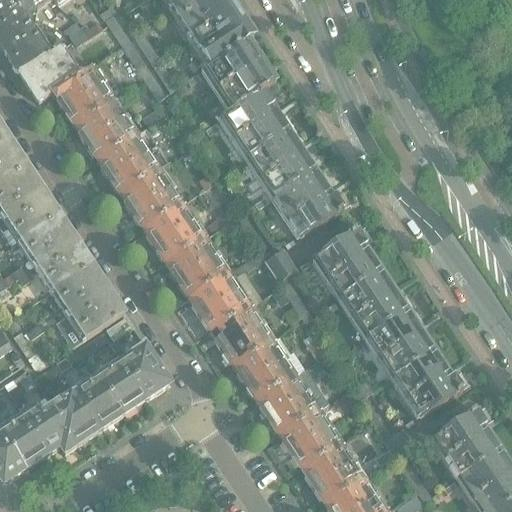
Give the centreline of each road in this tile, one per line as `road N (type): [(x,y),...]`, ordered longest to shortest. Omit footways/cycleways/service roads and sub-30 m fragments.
road 1 (secondary): [(305,0),(388,177),(511,346)]
road 2 (residential): [(206,415),(0,91)]
road 3 (secondary): [(511,271),(433,156),(353,0)]
road 4 (residential): [(55,511),(206,415)]
